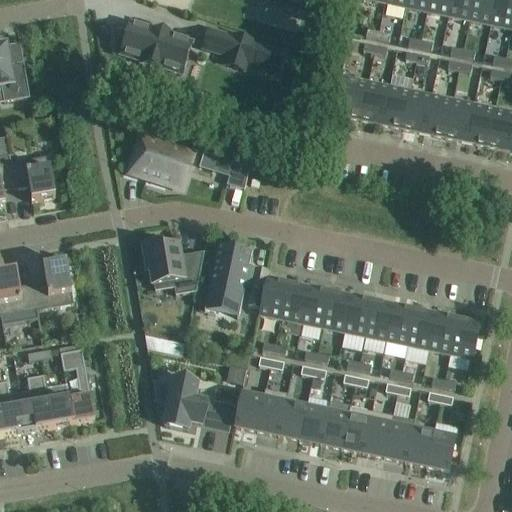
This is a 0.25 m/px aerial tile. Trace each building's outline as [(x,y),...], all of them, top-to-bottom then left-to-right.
[(270,0),(305,10),(307,0),(270,0)] [(386,0),(385,7),(406,12),(408,0),(386,0)] [(408,0),(406,12),(427,16),(430,0),(408,0)] [(430,0),(427,16),(448,20),(452,0),(430,0)] [(452,0),(448,20),(469,25),(474,0),(452,0)] [(474,0),(469,25),(490,29),(496,0),(474,0)] [(511,0),(496,0),(490,29),(511,34),(511,30),(511,0)] [(131,27),(121,58),(143,65),(142,67),(143,67),(139,80),(155,86),(160,72),(161,73),(162,71),(182,77),(192,47),(172,40),(172,38),(153,32),(152,34),(131,27)] [(209,32),(203,51),(226,59),(230,60),(233,51),(247,56),(244,64),(275,74),(281,55),(253,46),(253,44),(234,38),(234,40),(209,32)] [(367,33),(366,41),(377,43),(379,36),(367,33)] [(379,36),(377,43),(389,46),(390,38),(379,36)] [(409,42),(408,50),(419,52),(421,44),(409,42)] [(421,44),(419,52),(431,55),(433,47),(421,44)] [(364,47),(363,55),(374,57),(376,49),(364,47)] [(0,89),(1,90),(4,105),(30,101),(23,65),(9,68),(6,48),(0,49),(0,89)] [(376,49),(374,57),(386,60),(387,52),(376,49)] [(452,51),(450,59),(462,61),(463,53),(452,51)] [(463,53),(462,61),(473,63),(475,56),(463,53)] [(407,56),(405,64),(417,66),(418,58),(407,56)] [(418,58),(417,66),(428,68),(430,61),(418,58)] [(494,60),(492,68),(504,70),(505,62),(494,60)] [(449,65),(447,72),(459,75),(460,67),(449,65)] [(460,67),(459,75),(470,77),(472,69),(460,67)] [(491,73),(489,81),(501,84),(503,76),(491,73)] [(511,77),(503,76),(501,84),(511,85),(511,77)] [(346,81),(338,119),(360,124),(368,86),(346,81)] [(368,86),(360,124),(382,128),(389,90),(368,86)] [(389,90),(382,128),(403,133),(411,94),(389,90)] [(411,94),(403,133),(424,137),(432,99),(411,94)] [(432,99),(424,137),(445,141),(453,103),(432,99)] [(453,103),(445,141),(466,146),(474,108),(453,103)] [(474,108),(466,146),(487,150),(495,112),(474,108)] [(511,115),(495,112),(487,150),(509,155),(511,140),(511,115)] [(7,140),(0,141),(0,167),(12,165),(7,140)] [(134,161),(130,176),(166,187),(171,174),(184,178),(191,157),(188,156),(188,154),(168,148),(168,149),(141,141),(136,156),(139,157),(137,161),(134,161)] [(55,202),(48,160),(11,167),(16,193),(29,191),(32,206),(55,202)] [(229,180),(226,188),(244,193),(249,169),(234,165),(229,180)] [(16,193),(11,167),(0,168),(0,211),(5,211),(3,195),(16,193)] [(164,246),(142,249),(146,275),(150,275),(152,289),(154,289),(155,294),(175,291),(176,299),(196,295),(204,255),(181,259),(179,249),(177,249),(165,251),(164,247),(164,246)] [(218,249),(204,315),(206,315),(207,310),(238,317),(237,321),(238,322),(245,287),(252,289),(256,272),(249,270),(252,256),(218,249)] [(46,287),(32,289),(37,315),(74,308),(67,267),(43,271),(46,287)] [(17,275),(0,278),(0,316),(1,321),(37,315),(32,289),(19,291),(17,275)] [(260,312),(259,319),(280,324),(288,285),(267,281),(266,281),(263,296),(260,312)] [(288,285),(280,324),(301,328),(309,290),(288,285)] [(309,290),(301,328),(323,332),(330,294),(309,290)] [(251,294),(248,309),(260,312),(263,296),(251,294)] [(330,294),(323,332),(344,337),(352,299),(330,294)] [(352,299),(344,337),(365,341),(373,303),(352,299)] [(373,303),(365,341),(387,346),(394,307),(373,303)] [(394,307),(387,346),(408,350),(416,312),(394,307)] [(416,312),(408,350),(429,355),(437,316),(416,312)] [(437,316),(429,355),(451,359),(458,321),(437,316)] [(458,321),(451,359),(472,363),(480,325),(458,321)] [(183,357),(185,345),(148,339),(146,351),(183,357)] [(264,347),(262,354),(273,357),(275,349),(264,347)] [(78,349),(59,352),(63,376),(76,373),(80,393),(69,395),(67,388),(66,388),(73,428),(94,424),(89,393),(90,393),(85,365),(84,365),(82,354),(79,355),(78,349)] [(275,349),(273,357),(285,359),(287,351),(275,349)] [(52,361),(50,353),(39,355),(40,364),(52,361)] [(40,364),(39,355),(28,357),(29,366),(40,364)] [(306,355),(304,363),(316,366),(317,358),(306,355)] [(317,358),(316,366),(327,368),(329,360),(317,358)] [(260,361),(258,370),(270,372),(272,364),(260,361)] [(272,364),(270,372),(282,374),(284,366),(272,364)] [(348,364),(347,372),(358,374),(360,367),(348,364)] [(360,367),(358,374),(370,377),(371,369),(360,367)] [(302,370),(301,378),(313,381),(314,373),(302,370)] [(314,373),(313,381),(325,383),(326,375),(314,373)] [(391,373),(389,381),(400,383),(402,375),(391,373)] [(402,375),(400,383),(412,386),(414,378),(402,375)] [(345,379),(343,387),(355,390),(357,381),(345,379)] [(52,432),(43,380),(27,383),(29,395),(19,397),(26,436),(52,432)] [(44,380),(43,380),(52,432),(73,428),(66,388),(46,392),(44,380)] [(357,381),(355,390),(367,392),(369,384),(357,381)] [(433,382),(431,390),(443,392),(444,384),(433,382)] [(172,389),(153,385),(156,405),(169,407),(164,430),(187,434),(189,429),(189,427),(217,432),(222,409),(194,403),(197,388),(174,384),(172,389)] [(444,384),(443,392),(454,394),(456,387),(444,384)] [(8,386),(0,387),(0,436),(1,441),(26,436),(19,397),(10,398),(8,386)] [(387,388),(385,396),(397,398),(399,390),(387,388)] [(399,390),(397,398),(409,401),(411,393),(399,390)] [(264,403),(257,435),(278,440),(285,407),(281,407),(283,397),(266,393),(264,403)] [(429,397),(428,405),(439,407),(441,399),(429,397)] [(242,399),(235,431),(257,435),(264,403),(242,399)] [(441,399),(439,407),(451,410),(453,401),(441,399)] [(285,407),(278,440),(299,444),(306,412),(285,407)] [(348,421),(342,453),(363,457),(370,425),(372,415),(350,411),(348,421)] [(306,412),(299,444),(322,449),(329,417),(307,412),(306,412)] [(370,425),(363,457),(384,462),(391,430),(393,420),(372,415),(370,425)] [(329,417),(322,449),(342,453),(348,421),(329,417)] [(391,430),(384,462),(406,466),(412,434),(414,425),(393,420),(391,430)] [(412,434),(406,466),(427,470),(434,438),(412,434)] [(434,438),(427,470),(448,475),(455,443),(434,438)]
